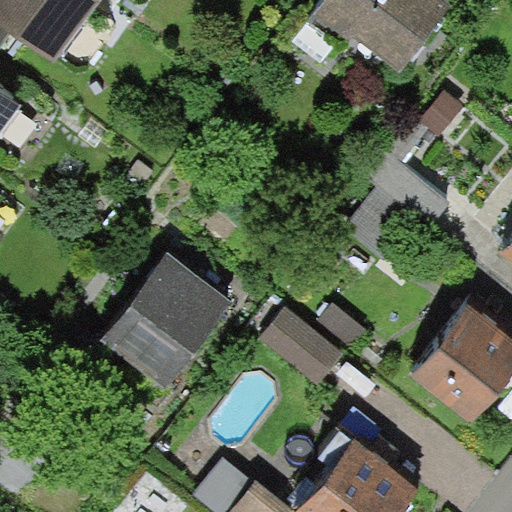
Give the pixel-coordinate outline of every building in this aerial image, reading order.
[(0,0),(0,20),(16,33),(57,61),(101,0),(0,0)] [(458,0),(314,0),(289,34),(324,60),(348,27),(405,70),(458,0)] [(0,49),(1,51),(16,33),(0,20),(0,49)] [(444,88),(420,118),(442,135),(465,106),(444,88)] [(0,128),(17,106),(0,93),(0,128)] [(430,128),(407,112),(382,148),(405,164),(430,128)] [(382,148),(364,174),(431,227),(451,201),(405,164),(382,148)] [(378,186),(346,225),(386,258),(418,219),(378,186)] [(511,232),(499,248),(511,258),(511,232)] [(231,302),(165,253),(100,341),(166,390),(231,302)] [(511,335),(471,301),(410,374),(475,428),(511,383),(511,335)] [(314,326),(286,303),(259,336),(319,384),(345,352),(314,326)] [(334,303),(314,326),(345,352),(364,329),(334,303)] [(354,441),(296,511),(400,511),(419,489),(354,441)] [(296,511),(255,480),(229,511),(296,511)]
